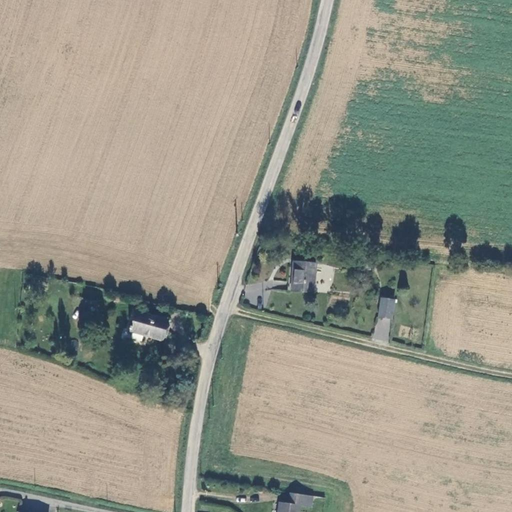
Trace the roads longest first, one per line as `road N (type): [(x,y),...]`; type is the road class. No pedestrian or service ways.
road 1 (unclassified): [(187,511),(200,393),(223,306),(325,0)]
road 2 (track): [(223,306),(511,371)]
